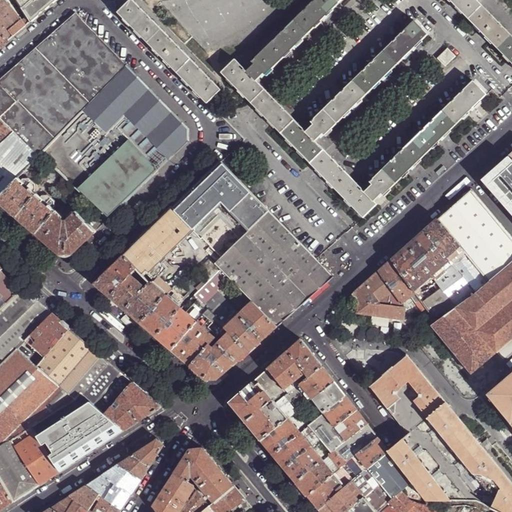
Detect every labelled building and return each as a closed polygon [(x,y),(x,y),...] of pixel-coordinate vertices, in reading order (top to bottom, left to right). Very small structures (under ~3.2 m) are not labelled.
[(0,0),(0,34),(7,42),(25,26),(22,22),(0,1),(0,0)] [(14,0),(20,8),(29,22),(41,12),(54,0),(14,0)] [(132,0),(131,0),(119,13),(124,18),(160,56),(188,83),(208,104),(222,90),(132,0)] [(363,219),(377,206),(374,202),(377,199),(381,195),(383,198),(396,185),(419,162),(457,124),(486,95),(473,82),(370,184),(372,187),(365,194),(326,154),(314,142),(317,140),(322,134),(324,137),(343,118),(383,79),(415,48),(428,35),(414,21),(311,123),(313,125),(306,133),(268,94),(255,81),(257,79),(262,73),(265,75),(282,59),(311,30),(341,0),(314,0),(251,62),(253,64),(246,71),(235,60),(221,73),(254,107),(313,167),(314,169),(363,219)] [(449,0),(459,10),(490,42),(511,64),(511,36),(476,0),(449,0)] [(40,155),(127,66),(76,13),(0,80),(0,119),(11,131),(18,138),(37,158),(40,155)] [(447,50),(438,59),(445,66),(455,57),(447,50)] [(189,129),(127,66),(40,155),(109,219),(154,176),(189,141),(189,129)] [(0,141),(11,131),(0,119),(0,141)] [(0,141),(0,155),(18,138),(11,131),(0,141)] [(0,195),(15,181),(37,158),(18,138),(0,155),(0,195)] [(511,158),(510,156),(482,182),(511,216),(511,158)] [(223,202),(251,230),(270,212),(220,163),(169,213),(164,218),(125,257),(137,269),(143,275),(148,270),(155,278),(157,276),(158,276),(165,269),(160,264),(193,232),(215,210),(223,202)] [(68,222),(67,221),(66,220),(64,222),(63,222),(50,211),(54,207),(53,202),(46,196),(41,196),(37,200),(31,194),(35,190),(34,185),(27,179),(22,179),(18,183),(15,181),(0,195),(0,202),(3,205),(18,218),(46,242),(60,255),(73,254),(102,226),(81,205),(74,212),(76,214),(68,222)] [(445,214),(439,219),(461,252),(485,287),(511,264),(511,238),(472,190),(462,199),(445,214)] [(217,212),(243,238),(251,230),(223,202),(215,210),(217,212)] [(335,278),(318,260),(270,212),(251,230),(243,238),(216,264),(221,269),(231,279),(253,302),(278,328),(306,304),(335,278)] [(425,231),(448,264),(461,252),(439,219),(429,228),(425,231)] [(409,246),(431,278),(440,290),(451,306),(468,294),(448,264),(425,231),(413,242),(409,246)] [(396,257),(393,260),(415,293),(431,278),(409,246),(396,257)] [(461,252),(448,264),(468,294),(471,297),(485,287),(461,252)] [(111,299),(137,269),(125,257),(106,275),(96,285),(111,299)] [(208,282),(221,269),(216,264),(212,259),(198,272),(208,282)] [(407,302),(412,298),(416,305),(417,306),(422,303),(419,299),(417,296),(416,294),(415,293),(393,260),(382,269),(368,282),(356,292),(352,295),(354,297),(355,296),(360,302),(358,314),(405,321),(406,314),(412,309),(411,309),(407,302)] [(511,264),(485,287),(471,297),(468,294),(451,306),(444,311),(447,315),(431,326),(472,374),(497,353),(511,340),(511,264)] [(118,305),(126,311),(151,282),(143,275),(137,269),(111,299),(118,305)] [(222,288),(231,279),(221,269),(208,282),(194,296),(208,310),(222,325),(236,312),(239,315),(264,341),(269,336),(278,328),(253,302),(241,314),(217,290),(220,287),(222,288)] [(12,286),(0,273),(0,310),(19,293),(12,286)] [(133,317),(141,324),(166,295),(172,289),(158,276),(157,276),(155,278),(151,282),(126,311),(133,317)] [(36,299),(23,288),(19,293),(0,310),(0,367),(18,350),(28,340),(54,314),(36,299)] [(172,289),(166,295),(141,324),(148,330),(156,337),(181,308),(177,305),(183,299),(172,289)] [(451,306),(440,290),(423,304),(433,319),(444,311),(451,306)] [(172,351),(203,315),(208,310),(194,296),(190,300),(194,304),(185,312),(181,308),(156,337),(163,343),(172,351)] [(412,298),(407,302),(411,309),(416,305),(412,298)] [(434,321),(433,319),(423,304),(422,303),(417,306),(429,324),(434,321)] [(209,327),(215,321),(219,326),(223,330),(225,328),(222,325),(208,310),(203,315),(172,351),(182,360),(191,367),(211,344),(215,339),(215,338),(212,335),(214,333),(209,327)] [(61,320),(54,314),(28,340),(42,352),(47,356),(71,329),(66,325),(61,320)] [(256,348),(264,341),(239,315),(226,328),(250,353),(256,348)] [(244,358),(250,353),(226,328),(225,328),(223,330),(218,336),(215,338),(215,339),(218,343),(238,363),(244,358)] [(83,340),(71,329),(47,356),(38,367),(76,400),(82,394),(91,402),(106,415),(114,406),(118,402),(133,383),(100,354),(83,340)] [(292,348),(289,351),(306,373),(310,377),(323,367),(302,339),(292,348)] [(511,356),(511,340),(497,353),(505,362),(511,356)] [(225,375),(238,363),(218,343),(215,347),(211,344),(191,367),(198,373),(207,381),(218,381),(225,375)] [(33,363),(18,350),(0,367),(0,447),(12,441),(32,428),(76,400),(38,367),(37,367),(33,363)] [(272,366),(269,369),(285,389),(288,388),(306,373),(289,351),(272,366)] [(415,401),(429,418),(447,403),(408,355),(370,387),(387,409),(400,399),(395,393),(410,381),(421,396),(415,401)] [(323,367),(310,377),(302,384),(314,399),(335,382),(329,375),(323,367)] [(289,418),(285,413),(293,407),(285,397),(277,404),(272,397),(275,395),(277,396),(285,389),(269,369),(253,383),(236,397),(236,409),(245,420),(262,440),(289,418)] [(511,423),(511,422),(511,374),(489,395),(511,423)] [(340,389),(335,382),(314,399),(325,413),(331,408),(339,402),(346,396),(340,389)] [(146,394),(133,383),(118,402),(121,405),(117,409),(114,406),(106,415),(125,431),(144,419),(161,408),(161,407),(146,394)] [(351,402),(346,396),(339,402),(341,404),(333,410),(331,408),(325,413),(335,427),(357,410),(351,402)] [(91,402),(37,437),(61,473),(70,467),(88,456),(115,438),(125,431),(106,415),(91,402)] [(481,445),(447,403),(429,418),(497,501),(493,510),(498,511),(511,511),(511,483),(487,452),(481,445)] [(297,412),(293,407),(285,413),(289,418),(289,419),(297,412)] [(362,416),(357,410),(335,427),(346,441),(368,424),(362,416)] [(335,427),(325,413),(321,416),(309,426),(331,453),(335,450),(343,444),(332,430),(335,427)] [(289,418),(262,440),(270,450),(274,454),(301,433),(289,419),(289,418)] [(346,441),(343,444),(335,450),(348,463),(349,462),(353,459),(357,455),(378,437),(373,431),(368,424),(346,441)] [(346,441),(335,427),(332,430),(343,444),(346,441)] [(285,468),(312,446),(301,433),(274,454),(282,464),(285,468)] [(50,480),(61,473),(37,437),(36,435),(16,447),(41,486),(50,480)] [(382,443),(378,437),(357,455),(367,469),(389,451),(382,443)] [(135,454),(119,464),(142,480),(164,446),(158,439),(137,453),(135,454)] [(392,448),(389,451),(396,460),(413,482),(428,501),(453,501),(403,440),(400,442),(392,448)] [(488,440),(481,445),(487,452),(493,446),(488,440)] [(16,447),(12,441),(0,447),(0,477),(15,503),(28,494),(41,486),(16,447)] [(323,460),(312,446),(285,468),(293,478),(297,483),(323,460)] [(160,497),(153,507),(156,511),(202,511),(234,486),(227,477),(213,461),(203,449),(192,451),(181,466),(160,497)] [(348,463),(335,450),(331,453),(329,455),(335,463),(331,467),(331,468),(335,474),(348,463)] [(396,460),(389,451),(367,469),(367,470),(380,485),(387,494),(393,500),(403,492),(405,490),(413,482),(396,460)] [(367,469),(357,455),(353,459),(364,472),(367,470),(367,469)] [(364,472),(353,459),(349,462),(360,476),(364,472)] [(308,496),(335,474),(331,468),(323,460),(297,483),(305,492),(308,496)] [(112,469),(103,475),(114,482),(132,494),(138,486),(142,480),(119,464),(112,469)] [(347,511),(365,497),(365,498),(377,511),(378,511),(390,503),(393,500),(387,494),(380,499),(373,491),(380,485),(367,470),(364,472),(360,476),(346,487),(319,510),(321,511),(347,511)] [(346,487),(335,474),(308,496),(316,506),(319,510),(346,487)] [(97,479),(87,485),(100,495),(104,497),(114,482),(103,475),(97,479)] [(0,511),(3,511),(15,503),(0,477),(0,511)] [(127,502),(132,494),(114,482),(104,497),(122,509),(127,502)] [(405,490),(403,492),(412,501),(418,503),(428,506),(428,503),(428,501),(413,482),(405,490)] [(73,494),(71,496),(86,506),(91,509),(97,499),(100,495),(87,485),(81,489),(73,494)] [(234,486),(202,511),(230,511),(238,506),(245,500),(241,494),(234,486)] [(392,505),(383,511),(407,511),(416,504),(418,503),(412,501),(403,492),(393,500),(390,503),(392,505)] [(64,500),(52,508),(57,511),(83,511),(86,506),(71,496),(64,500)] [(101,501),(94,511),(120,511),(122,509),(104,497),(101,501)] [(377,511),(365,498),(365,497),(347,511),(377,511)] [(243,511),(251,506),(245,500),(238,506),(242,511),(243,511)] [(444,511),(450,507),(428,506),(418,503),(416,504),(407,511),(444,511)]
